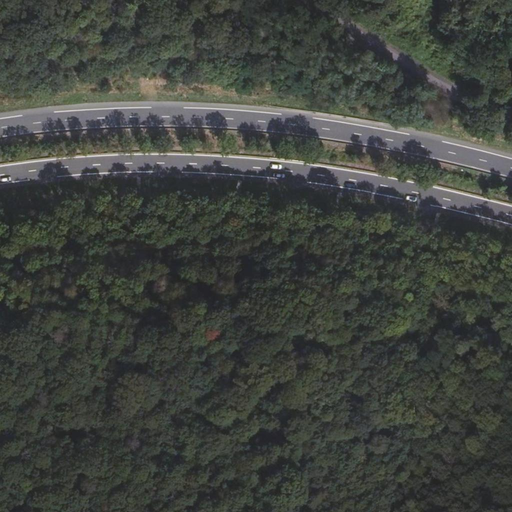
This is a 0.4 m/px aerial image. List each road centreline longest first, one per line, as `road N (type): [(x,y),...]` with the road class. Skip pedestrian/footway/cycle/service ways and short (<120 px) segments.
road 1 (trunk): [(0,177),(73,167),(242,168),(511,217)]
road 2 (trunk): [(511,169),(311,128),(202,117),(0,129)]
